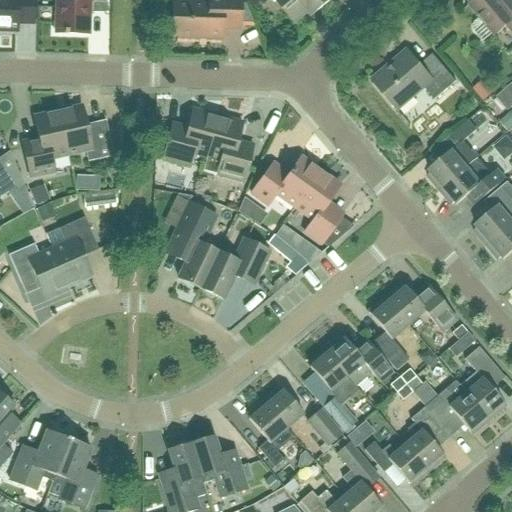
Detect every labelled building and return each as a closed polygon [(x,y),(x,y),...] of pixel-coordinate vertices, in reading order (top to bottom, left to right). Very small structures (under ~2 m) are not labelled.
[(0,0),(0,32),(16,33),(16,25),(32,25),(33,0),(0,0)] [(89,7),(105,7),(105,0),(55,0),(55,34),(88,35),(89,7)] [(239,0),(208,0),(208,4),(172,3),(171,38),(198,39),(199,37),(206,37),(206,39),(221,39),(221,29),(238,29),(239,0)] [(311,17),(331,0),(274,0),(295,24),(308,13),(311,17)] [(511,0),(502,0),(501,1),(499,0),(475,0),(469,5),(480,18),(470,27),(483,42),(493,34),(495,36),(507,26),(511,32),(511,0)] [(420,66),(407,51),(371,81),(397,111),(424,89),(434,101),(456,83),(432,55),(420,66)] [(472,89),(484,102),(495,93),(484,80),(472,89)] [(511,84),(496,98),(508,111),(511,107),(511,84)] [(105,127),(86,131),(81,107),(57,113),(67,156),(85,152),(87,163),(112,157),(105,127)] [(185,134),(170,130),(161,161),(189,168),(192,155),(205,158),(206,158),(217,117),(192,111),(185,134)] [(39,146),(23,150),(30,179),(54,174),(51,160),(67,156),(57,113),(33,118),(39,146)] [(251,152),(250,152),(235,148),(242,124),(217,117),(206,158),(205,158),(201,172),(215,176),(243,183),(251,152)] [(439,192),(477,159),(463,143),(477,131),(469,121),(434,151),(441,160),(428,171),(430,174),(426,177),(439,192)] [(0,197),(14,188),(17,192),(24,187),(8,154),(8,153),(0,158),(0,197)] [(284,180),(269,169),(250,195),(268,208),(276,197),(293,209),(320,172),(300,158),(284,180)] [(492,176),(477,159),(439,192),(451,206),(455,203),(457,206),(466,198),(474,207),(506,180),(498,171),(492,176)] [(320,172),(293,209),(313,223),(305,234),(322,246),(344,216),(342,215),(339,219),(323,208),(339,186),(320,172)] [(485,247),(511,224),(511,188),(508,183),(488,199),(496,208),(475,227),(477,229),(473,232),(485,247)] [(33,209),(46,205),(42,192),(29,197),(33,209)] [(101,198),(82,201),(84,210),(115,205),(114,196),(107,197),(107,194),(100,195),(101,198)] [(243,199),(237,214),(247,220),(255,208),(243,199)] [(57,216),(75,214),(74,203),(56,205),(57,216)] [(215,218),(188,205),(163,258),(174,263),(182,267),(177,279),(199,290),(217,253),(202,246),(215,218)] [(50,248),(67,287),(91,276),(81,253),(96,246),(84,219),(58,230),(63,243),(50,248)] [(511,224),(485,247),(498,261),(501,258),(504,261),(511,253),(511,224)] [(287,266),(294,257),(271,239),(264,249),(287,266)] [(269,253),(242,240),(232,261),(217,253),(199,290),(222,301),(233,278),(253,287),(269,253)] [(18,280),(18,279),(33,274),(43,297),(67,287),(50,248),(37,253),(33,245),(8,256),(18,280)] [(304,269),(315,259),(307,249),(296,259),(304,269)] [(264,278),(261,280),(271,293),(292,276),(286,270),(269,284),(264,278)] [(383,298),(407,326),(424,311),(441,332),(455,320),(435,297),(421,308),(400,284),(383,298)] [(390,340),(407,326),(383,298),(366,313),(387,337),(375,348),(395,371),(407,360),(390,340)] [(457,342),(466,333),(460,326),(450,333),(457,342)] [(466,333),(457,342),(463,349),(473,341),(466,333)] [(328,351),(325,354),(346,378),(355,388),(366,379),(364,377),(370,373),(379,384),(392,373),(369,346),(357,356),(342,339),(341,341),(337,336),(324,347),(328,351)] [(464,394),(488,421),(505,407),(488,388),(491,382),(499,374),(477,348),(463,360),(474,373),(457,386),(464,394)] [(355,389),(355,388),(346,378),(325,354),(308,368),(329,392),(334,399),(322,409),(343,433),(355,423),(340,405),(357,391),(355,389)] [(398,378),(405,386),(414,378),(408,370),(398,378)] [(395,394),(405,386),(398,378),(389,386),(395,394)] [(405,386),(411,393),(421,386),(414,378),(405,386)] [(464,394),(457,386),(454,382),(444,390),(423,408),(446,434),(460,423),(471,436),(488,421),(464,394)] [(401,402),(411,393),(405,386),(395,394),(401,402)] [(261,402),(285,430),(302,415),(278,388),(261,402)] [(13,402),(1,392),(0,392),(0,445),(20,424),(8,413),(13,408),(10,405),(13,402)] [(285,430),(261,402),(244,416),(266,441),(257,449),(273,469),(282,460),(275,452),(292,437),(285,430)] [(433,446),(446,434),(423,408),(409,420),(413,424),(406,430),(412,437),(403,445),(427,473),(444,459),(433,446)] [(327,447),(340,436),(319,411),(306,422),(327,447)] [(51,483),(68,440),(65,439),(65,440),(45,432),(37,453),(22,447),(9,481),(35,492),(40,478),(51,483)] [(212,437),(189,445),(202,485),(213,481),(219,499),(246,490),(233,451),(218,456),(212,437)] [(378,478),(351,447),(343,438),(331,448),(337,454),(335,455),(350,472),(342,479),(351,490),(342,497),(354,511),(381,511),(383,511),(365,489),(378,478)] [(71,441),(68,440),(51,483),(62,487),(57,500),(83,510),(97,476),(82,470),(90,450),(70,442),(71,441)] [(427,473),(403,445),(395,453),(388,445),(380,452),(372,443),(363,451),(379,470),(388,463),(410,488),(427,473)] [(0,469),(13,455),(3,445),(0,448),(0,469)] [(202,485),(189,445),(167,452),(174,476),(160,481),(158,475),(157,475),(168,511),(189,511),(198,509),(194,499),(206,496),(202,485)] [(354,511),(342,497),(335,504),(325,493),(316,501),(311,494),(299,504),(305,511),(354,511)]
